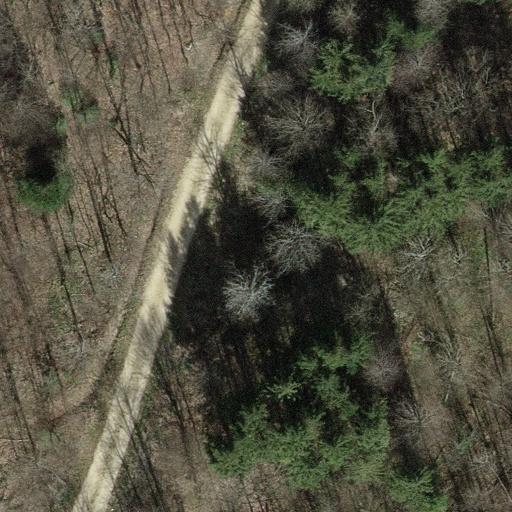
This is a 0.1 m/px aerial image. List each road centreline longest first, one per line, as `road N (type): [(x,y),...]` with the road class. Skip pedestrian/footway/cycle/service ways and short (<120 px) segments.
road 1 (track): [(79,511),(160,268),(265,0)]
road 2 (track): [(89,480),(386,252),(511,197)]
